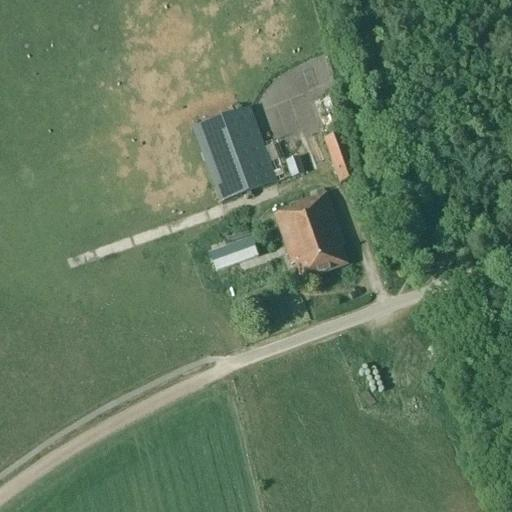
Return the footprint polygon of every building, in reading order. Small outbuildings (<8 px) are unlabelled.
[(249,108),(193,128),(220,204),(277,183),(324,166),(310,127),(263,145),(249,108)] [(342,134),(324,140),(339,184),(357,178),(342,134)] [(291,266),(296,264),(302,282),(346,266),(340,248),(344,247),(326,194),(322,196),(320,191),(316,192),(317,197),(289,208),(290,211),(274,216),(291,266)] [(131,243),(98,250),(100,260),(133,253),(131,243)] [(72,271),(96,262),(93,255),(69,263),(72,271)]
